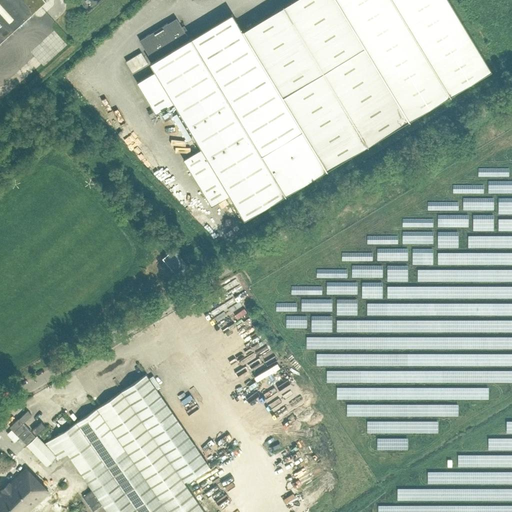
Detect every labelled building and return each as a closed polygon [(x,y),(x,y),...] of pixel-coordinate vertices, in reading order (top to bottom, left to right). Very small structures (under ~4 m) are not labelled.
[(0,0),(0,41),(46,0),(0,0)] [(178,20),(176,18),(167,23),(139,40),(151,58),(152,61),(150,63),(155,71),(137,82),(155,113),(174,102),(202,148),(183,159),(211,206),(230,195),(244,219),(326,169),(409,119),(491,69),(449,0),(292,0),(243,30),(256,52),(216,77),(192,37),(189,39),(187,36),(178,20)] [(126,61),(132,72),(147,62),(141,52),(126,61)] [(188,265),(175,249),(163,260),(177,275),(188,265)] [(208,464),(146,374),(96,408),(77,421),(107,466),(87,480),(109,511),(203,511),(183,482),(208,464)] [(31,415),(27,410),(19,418),(10,427),(27,444),(36,436),(23,423),(24,422),(31,415)] [(36,436),(27,444),(47,465),(56,457),(58,459),(67,452),(87,480),(107,466),(77,421),(45,443),(37,435),(36,436)] [(45,426),(42,422),(33,430),(36,434),(45,426)] [(0,499),(0,500),(0,511),(26,511),(49,491),(26,468),(10,483),(9,482),(2,489),(3,490),(0,492),(0,499)] [(93,511),(103,504),(93,489),(83,496),(93,511)]
